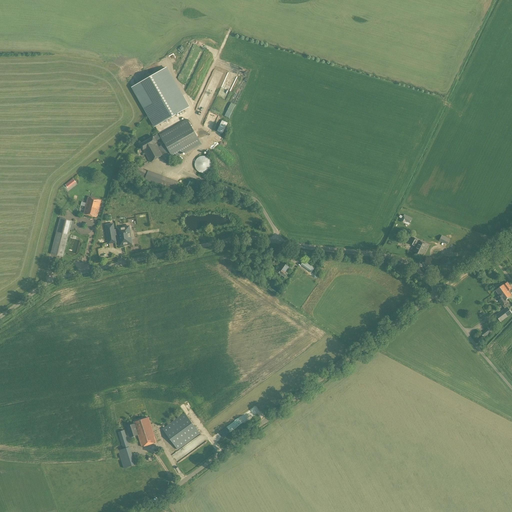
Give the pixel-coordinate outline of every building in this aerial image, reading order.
[(166,67),(131,87),(154,127),(189,107),(166,67)] [(187,119),(159,135),(163,141),(160,142),(162,145),(159,147),(156,141),(160,139),(157,134),(140,144),(145,153),(142,154),(143,155),(145,154),(150,162),(162,155),(167,164),(172,161),(171,160),(185,152),(186,154),(201,144),(198,138),(187,119)] [(223,133),(227,123),(222,120),(217,131),(223,133)] [(195,163),(195,165),(195,168),(196,170),(198,172),(201,173),(203,173),(205,173),(208,171),(210,170),(211,168),(211,165),(211,163),(210,160),(209,158),(207,157),(204,156),(202,156),(199,157),(197,158),(196,160),(195,163)] [(174,188),(177,181),(150,171),(147,178),(174,188)] [(73,178),(65,184),(67,187),(76,182),(73,178)] [(97,212),(100,201),(88,197),(84,214),(96,217),(97,212)] [(62,257),(70,223),(71,221),(59,218),(50,254),(62,257)] [(113,223),(105,225),(107,238),(115,236),(115,235),(118,235),(120,245),(131,243),(130,239),(133,238),(132,231),(129,232),(128,227),(117,229),(117,230),(114,230),(113,223)] [(409,243),(415,246),(413,251),(422,256),(428,245),(413,237),(409,243)] [(282,262),(281,265),(274,260),(272,263),(279,267),(278,269),(280,270),(279,273),(285,278),(287,275),(284,274),(289,267),(282,262)] [(314,268),(304,260),(301,265),(311,272),(314,268)] [(438,271),(437,270),(438,269),(430,263),(425,269),(432,275),(434,276),(438,271)] [(498,300),(502,306),(507,302),(505,300),(511,296),(511,295),(508,290),(511,288),(507,282),(503,284),(495,290),(499,295),(498,296),(498,298),(499,300),(498,300)] [(500,322),(511,313),(511,311),(507,307),(505,309),(504,308),(495,315),(500,322)] [(482,335),(484,338),(491,333),(488,329),(486,331),(482,335)] [(239,427),(255,415),(251,409),(234,421),(239,427)] [(178,449),(200,434),(184,413),(163,429),(178,449)] [(133,422),(134,424),(127,426),(128,432),(129,432),(130,437),(137,435),(141,447),(161,441),(156,423),(151,425),(148,417),(133,422)] [(135,465),(130,447),(124,430),(118,432),(123,449),(118,450),(123,468),(135,465)]
